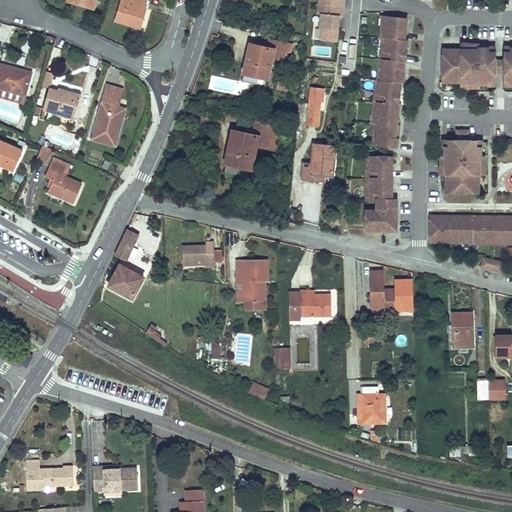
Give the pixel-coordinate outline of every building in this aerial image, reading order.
[(146,0),(122,0),(116,21),(140,28),(146,8),(144,8),(147,0),(146,0)] [(343,17),(344,0),(319,0),(318,14),(321,15),(320,28),(322,28),(321,39),(337,41),(338,30),(339,16),(343,17)] [(400,92),(401,83),(403,83),(404,75),(403,74),(401,74),(402,62),(403,48),(406,49),(407,40),(404,40),(405,32),(402,32),(404,18),(385,16),(384,25),(381,28),(380,37),(382,38),(383,38),(382,47),(385,50),(384,59),(383,59),(382,68),(378,71),(377,80),(376,80),(375,89),(378,93),(377,102),(374,101),(373,110),(376,114),(375,123),(374,123),(374,132),(377,136),(376,145),(397,147),(398,139),(395,139),(397,125),(394,125),(395,112),(398,112),(399,104),(396,104),(397,91),(400,92)] [(266,86),(272,58),(284,61),(286,51),(290,51),(292,43),(269,39),(267,48),(250,45),(242,81),(266,86)] [(452,75),(452,82),(463,82),(470,82),(470,86),(470,87),(480,88),(480,84),(490,84),(490,79),(496,79),(496,70),(497,63),(497,51),(493,48),(481,48),(481,44),(471,44),(471,50),(445,49),(444,75),(452,75)] [(506,63),(497,63),(496,70),(506,71),(506,63)] [(26,93),(31,73),(0,64),(0,96),(23,103),(26,93)] [(50,89),(55,74),(45,71),(41,86),(49,88),(50,89)] [(287,90),(289,84),(278,82),(276,88),(287,90)] [(92,139),(115,146),(125,109),(118,107),(123,89),(107,85),(92,139)] [(50,112),(61,115),(74,119),(81,95),(58,88),(58,91),(50,89),(49,88),(43,110),(50,112)] [(318,126),(321,101),(323,101),(324,90),(311,88),(309,104),(307,120),(307,125),(318,126)] [(307,120),(309,104),(299,103),(298,119),(307,120)] [(59,121),(61,115),(50,112),(48,118),(59,121)] [(252,161),(256,146),(270,149),(275,125),(256,120),(253,135),(233,131),(228,155),(252,161)] [(275,150),(281,126),(275,125),(270,149),(275,150)] [(14,171),(23,151),(0,140),(0,164),(2,165),(3,163),(7,164),(6,167),(14,171)] [(448,192),(473,192),(473,184),(480,184),(480,173),(480,166),(484,166),(486,166),(486,156),(482,156),(482,146),(477,146),(477,140),(469,140),(461,140),(451,140),(446,144),(446,155),(442,155),(442,166),(444,166),(448,166),(448,173),(448,192)] [(332,176),(335,146),(313,144),(311,164),(304,163),(302,178),(319,180),(320,175),(325,175),(332,176)] [(46,163),(52,149),(43,145),(37,159),(46,163)] [(251,168),(252,161),(228,155),(226,163),(251,168)] [(397,219),(397,199),(392,199),(392,192),(389,192),(389,179),(392,179),(392,170),(389,170),(390,157),(371,157),(371,166),(368,169),(367,178),(371,178),(371,187),(367,191),(367,200),(377,200),(377,210),(366,210),(365,230),(385,230),(385,223),(389,219),(397,219)] [(55,159),(54,161),(66,167),(63,176),(65,177),(70,165),(55,159)] [(53,181),(52,185),(49,192),(74,203),(82,184),(65,177),(63,176),(66,167),(54,161),(53,161),(45,177),(51,180),(53,181)] [(448,216),(431,216),(430,233),(438,233),(438,236),(444,242),(453,242),(453,238),(464,238),(464,242),(473,242),(473,243),(483,244),(483,239),(506,240),(506,244),(511,243),(511,218),(504,219),(504,216),(485,216),(485,219),(474,218),(474,216),(456,216),(456,219),(448,219),(448,216)] [(396,226),(397,219),(389,219),(385,223),(385,230),(392,230),(391,230),(390,229),(388,227),(394,222),(396,224),(396,225),(396,226)] [(395,230),(397,227),(396,226),(396,225),(396,224),(394,222),(388,227),(390,229),(391,230),(392,230),(395,230)] [(133,247),(138,236),(127,231),(122,241),(133,247)] [(438,233),(430,233),(430,242),(444,242),(438,236),(438,233)] [(126,261),(133,247),(122,241),(115,256),(126,261)] [(215,265),(214,243),(206,243),(206,245),(183,246),(183,262),(205,261),(205,265),(215,265)] [(508,262),(489,258),(487,266),(506,270),(508,262)] [(268,281),(267,264),(245,265),(245,261),(237,261),(237,287),(245,286),(245,292),(246,303),(262,302),(262,281),(266,281),(268,281)] [(133,299),(144,277),(120,265),(109,286),(133,299)] [(397,308),(396,289),(383,290),(383,271),(371,271),(372,309),(397,308)] [(267,309),(266,281),(262,281),(262,302),(246,303),(246,310),(267,309)] [(246,303),(245,292),(237,292),(238,303),(246,303)] [(331,294),(300,295),(300,292),(289,292),(290,320),(301,320),(301,317),(332,316),(331,294)] [(398,318),(397,308),(372,309),(373,319),(398,318)] [(474,347),(473,312),(452,313),(454,348),(460,348),(460,354),(468,353),(468,347),(474,347)] [(151,337),(155,331),(157,328),(152,325),(146,333),(151,337)] [(161,338),(162,336),(155,331),(151,337),(166,347),(167,345),(167,342),(161,338)] [(380,345),(380,333),(368,333),(368,345),(380,345)] [(511,335),(496,335),(497,357),(511,357),(511,335)] [(211,340),(210,358),(220,359),(221,340),(211,340)] [(290,363),(290,348),(280,348),(280,363),(290,363)] [(26,365),(31,357),(20,350),(15,358),(26,365)] [(258,396),(263,386),(254,381),(249,391),(258,396)] [(489,399),(488,381),(478,381),(478,400),(489,399)] [(505,399),(505,381),(489,381),(489,399),(505,399)] [(264,399),(269,388),(263,386),(258,396),(264,399)] [(386,423),(385,398),(379,398),(379,394),(378,387),(363,387),(364,395),(358,395),(359,423),(386,423)] [(289,397),(280,397),(281,407),(287,410),(289,397)] [(462,456),(462,451),(461,451),(461,447),(450,447),(450,457),(461,457),(461,456),(462,456)] [(74,485),(73,466),(63,466),(63,468),(39,469),(39,460),(27,460),(28,469),(26,469),(27,490),(44,489),(44,491),(55,491),(55,485),(74,485)] [(138,489),(137,468),(104,470),(104,466),(93,467),(94,491),(104,491),(122,490),(138,489)] [(204,501),(203,491),(186,491),(187,501),(204,501)] [(204,511),(204,501),(187,501),(187,511),(181,511),(173,511),(172,511),(204,511)]
